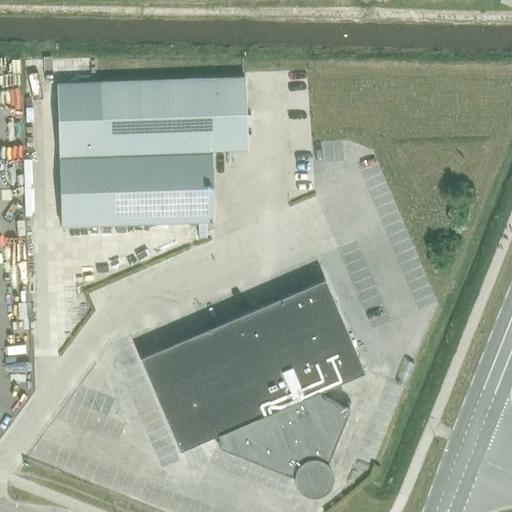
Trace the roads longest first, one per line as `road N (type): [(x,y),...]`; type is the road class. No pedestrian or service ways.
road 1 (tertiary): [(511,298),(428,511)]
road 2 (tertiary): [(454,511),(511,367)]
